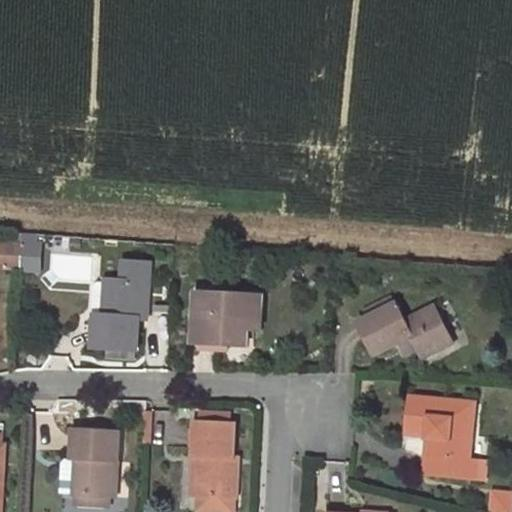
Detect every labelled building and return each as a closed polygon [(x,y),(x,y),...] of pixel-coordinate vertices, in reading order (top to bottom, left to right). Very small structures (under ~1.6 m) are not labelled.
[(31,244),(39,245),(40,234),(32,233),(31,244)] [(30,272),(31,244),(11,244),(10,271),(30,272)] [(39,245),(31,244),(30,272),(48,271),(50,247),(39,245)] [(110,292),(109,309),(109,310),(103,310),(101,342),(144,344),(146,312),(155,312),(154,277),(128,276),(127,293),(110,292)] [(253,328),(254,291),(202,289),(200,339),(252,341),(253,328)] [(270,292),(254,291),(253,328),(269,328),(270,292)] [(399,299),(358,319),(377,351),(401,338),(409,350),(422,344),(428,354),(457,337),(436,300),(408,315),(399,299)] [(413,389),(408,417),(432,422),(431,433),(429,464),(481,468),(481,451),(474,450),(478,395),(413,389)] [(245,421),(205,416),(204,450),(209,450),(207,488),(247,490),(249,452),(244,451),(245,421)] [(407,430),(431,433),(432,422),(408,417),(407,430)] [(88,457),(87,492),(118,493),(128,493),(130,427),(82,426),(81,457),(88,457)] [(0,441),(0,511),(15,511),(18,442),(0,441)] [(88,457),(81,457),(75,457),(71,461),(70,491),(87,492),(88,457)] [(511,483),(496,483),(494,504),(511,508),(511,483)] [(118,503),(118,493),(87,492),(87,502),(118,503)] [(397,511),(398,505),(331,502),(330,511),(397,511)]
